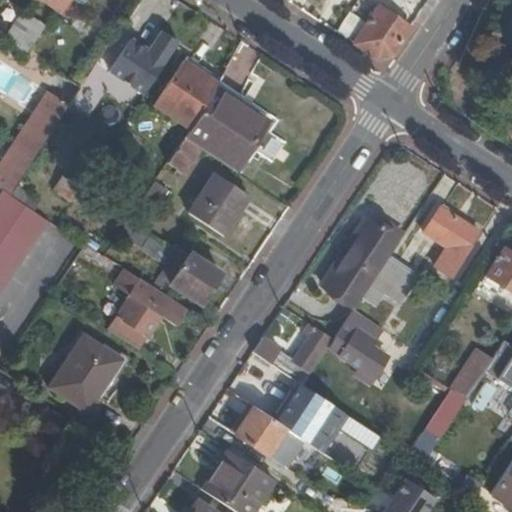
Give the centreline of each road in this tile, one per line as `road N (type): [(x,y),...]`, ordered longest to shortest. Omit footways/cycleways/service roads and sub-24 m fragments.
road 1 (residential): [(113,511),(390,101)]
road 2 (residential): [(234,0),(390,101)]
road 3 (residential): [(390,101),(511,181)]
road 4 (residential): [(390,101),(460,0)]
